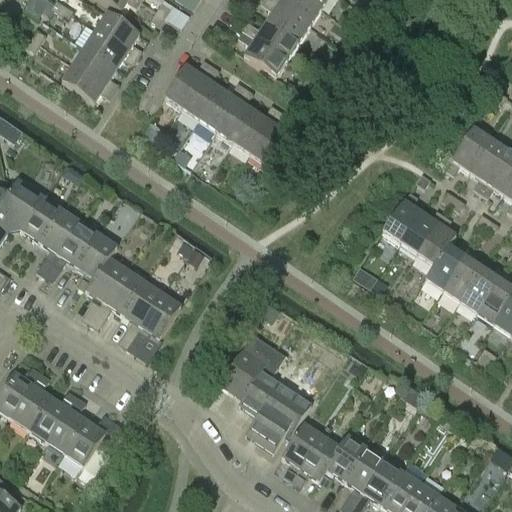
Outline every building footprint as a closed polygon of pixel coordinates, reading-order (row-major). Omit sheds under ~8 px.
[(50,14),(52,11),(35,0),(33,0),(24,15),(36,24),(38,24),(42,18),(47,21),(50,23),(54,17),(50,14)] [(91,0),(120,19),(126,9),(135,15),(141,7),(129,0),(91,0)] [(276,0),(271,0),(268,6),(309,33),(320,16),(296,0),(284,0),(282,4),(276,0)] [(296,0),(320,16),(329,0),(296,0)] [(377,0),(376,1),(392,11),(399,0),(398,0),(377,0)] [(59,20),(65,11),(56,6),(50,14),(54,17),(59,20)] [(298,50),(309,33),(268,6),(263,13),(272,19),(266,29),(298,50)] [(170,15),(169,14),(161,9),(155,17),(164,23),(170,15)] [(74,17),(65,11),(59,20),(67,26),(74,17)] [(158,32),(164,23),(155,17),(149,26),(158,32)] [(106,21),(94,39),(135,66),(141,58),(132,52),(138,43),(106,21)] [(286,67),(298,50),(266,29),(260,38),(251,32),(245,40),(286,67)] [(45,41),(36,35),(31,44),(39,50),(45,41)] [(83,55),(115,77),(122,67),(131,73),(135,66),(94,39),(83,55)] [(275,84),(286,67),(245,40),(241,47),(250,53),(243,63),(275,84)] [(31,44),(25,53),(34,59),(39,50),(31,44)] [(83,55),(72,72),(113,100),(118,92),(109,86),(115,77),(83,55)] [(163,105),(181,117),(210,72),(203,67),(195,79),(185,72),(163,105)] [(72,72),(60,89),(60,90),(92,112),(100,101),(108,107),(113,100),(72,72)] [(181,117),(198,128),(219,96),(210,90),(219,77),(210,72),(181,117)] [(198,128),(215,139),(245,94),(237,89),(229,102),(219,96),(198,128)] [(215,139),(232,151),(253,118),(244,112),(252,99),(245,94),(215,139)] [(500,112),(506,104),(507,103),(497,97),(492,106),(500,112)] [(232,151),(249,162),(279,117),(271,112),(263,124),(253,118),(232,151)] [(286,122),(279,117),(249,162),(266,174),(288,141),(278,134),(286,122)] [(21,139),(0,124),(0,141),(13,150),(21,139)] [(163,138),(151,129),(141,142),(154,151),(163,138)] [(490,147),(472,135),(445,176),(453,182),(459,173),(468,179),(490,147)] [(507,158),(490,147),(468,179),(479,186),(472,195),(479,200),(507,158)] [(184,172),(190,162),(179,155),(173,164),(172,165),(184,172)] [(511,186),(511,161),(507,158),(479,200),(487,205),(493,195),(502,201),(511,186)] [(15,190),(2,181),(12,233),(22,239),(44,205),(50,197),(23,178),(17,187),(15,190)] [(83,182),(78,179),(72,187),(77,191),(83,182)] [(415,189),(424,195),(430,186),(421,180),(415,189)] [(0,237),(6,242),(12,233),(2,181),(0,184),(0,237)] [(511,186),(502,201),(511,208),(506,217),(511,220),(511,186)] [(456,203),(447,197),(441,206),(450,212),(456,203)] [(404,208),(403,208),(381,239),(399,251),(421,220),(411,213),(417,204),(409,200),(404,208)] [(465,209),(456,203),(450,212),(459,218),(465,209)] [(62,217),(44,205),(22,239),(39,251),(62,217)] [(430,226),(421,220),(399,251),(416,263),(444,222),(436,216),(430,226)] [(44,284),(80,229),(62,217),(39,251),(49,258),(35,279),(44,284)] [(475,229),(483,235),(489,225),(481,220),(475,229)] [(444,222),(416,263),(432,274),(433,274),(447,253),(448,254),(455,243),(445,236),(451,227),(444,222)] [(498,232),(489,225),(483,235),(492,240),(498,232)] [(98,241),(80,229),(44,284),(53,290),(66,269),(75,275),(98,241)] [(98,241),(75,275),(85,282),(77,294),(86,300),(109,266),(117,254),(98,241)] [(178,257),(184,261),(190,253),(184,248),(178,257)] [(457,260),(448,254),(447,253),(433,274),(432,274),(424,286),(442,298),(469,256),(462,252),(457,260)] [(193,254),(186,266),(196,272),(203,261),(193,254)] [(459,309),(481,276),(471,270),(477,261),(469,256),(442,298),(459,309)] [(126,277),(109,266),(86,300),(96,306),(82,327),(89,332),(126,277)] [(491,283),(481,276),(459,309),(476,320),(503,279),(496,274),(491,283)] [(361,275),(356,285),(374,293),(379,283),(361,275)] [(121,323),(144,289),(126,277),(89,332),(98,337),(112,316),(121,323)] [(0,278),(0,289),(3,292),(8,284),(0,278)] [(493,332),(511,302),(511,297),(505,293),(511,284),(503,279),(476,320),(493,332)] [(162,301),(144,289),(121,323),(131,329),(118,350),(126,356),(162,301)] [(158,347),(180,313),(162,301),(126,356),(133,361),(147,340),(158,347)] [(511,302),(493,332),(510,343),(511,340),(511,302)] [(262,325),(264,327),(273,314),(271,312),(267,310),(258,322),(262,325)] [(314,336),(307,347),(325,360),(332,349),(314,336)] [(285,362),(252,341),(219,391),(241,406),(237,410),(252,420),(256,423),(247,436),(245,440),(248,442),(256,447),(273,459),(284,441),(289,444),(311,411),(274,386),(270,384),(285,362)] [(332,349),(325,360),(338,369),(345,358),(332,349)] [(0,418),(10,425),(40,380),(31,374),(23,387),(13,380),(0,399),(0,418)] [(49,386),(40,380),(10,425),(28,437),(50,404),(41,398),(49,386)] [(46,449),(76,404),(67,398),(59,410),(50,404),(28,437),(46,449)] [(85,410),(76,404),(46,449),(64,461),(86,428),(77,422),(85,410)] [(86,428),(64,461),(83,474),(97,453),(106,460),(123,435),(103,422),(95,434),(86,428)] [(290,471),(282,483),(291,489),(321,443),(302,431),(280,464),(290,471)] [(339,455),(338,454),(321,443),(291,489),(300,495),(308,483),(317,489),(339,455)] [(339,455),(317,489),(326,495),(334,483),(343,488),(365,455),(346,443),(338,454),(339,455)] [(353,511),(383,467),(365,455),(343,488),(354,496),(342,511),(353,511)] [(496,469),(503,459),(497,455),(490,465),(496,469)] [(377,511),(379,511),(401,479),(383,467),(353,511),(366,511),(370,507),(377,511)] [(404,511),(419,491),(401,479),(379,511),(404,511)] [(0,498),(6,490),(0,486),(0,511),(18,511),(0,499),(0,498)] [(430,511),(436,503),(419,491),(404,511),(430,511)] [(450,511),(436,503),(430,511),(450,511)]
